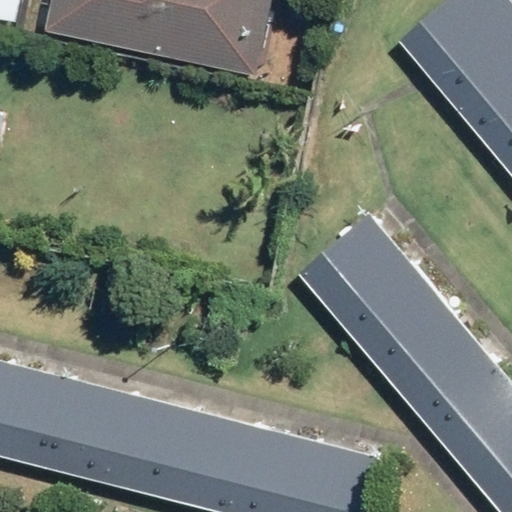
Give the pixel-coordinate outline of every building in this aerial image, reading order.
[(28,0),(0,0),(0,11),(25,17),(28,0)] [(64,0),(59,25),(271,73),(287,0),(64,0)] [(511,157),(511,0),(454,0),(410,37),(511,157)] [(511,509),(511,366),(381,211),(310,270),(511,509)] [(0,451),(244,511),(374,511),(390,450),(0,353),(0,451)]
